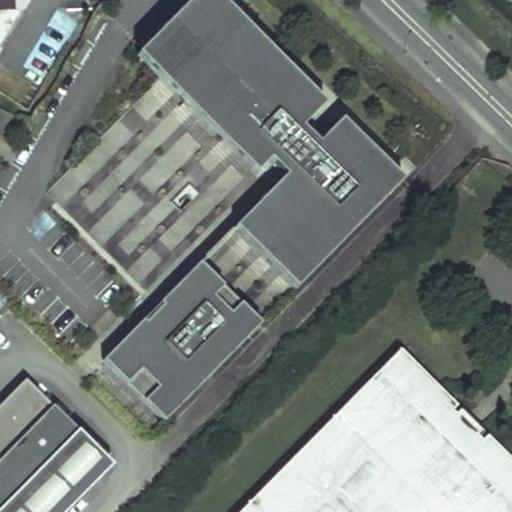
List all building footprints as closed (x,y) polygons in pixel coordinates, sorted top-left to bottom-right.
[(320,109),(205,0),(197,0),(134,65),(252,179),(266,165),(285,184),(271,197),(234,236),(294,294),(399,185),(338,128),(316,151),(297,133),(320,109)] [(0,47),(16,22),(0,22),(0,47)] [(338,128),(320,109),(297,133),(316,151),(338,128)] [(0,132),(8,119),(0,113),(0,132)] [(285,184),(266,165),(252,179),(271,197),(285,184)] [(256,329),(198,270),(104,362),(162,421),(256,329)] [(456,410),(400,355),(245,511),(511,511),(511,465),(488,442),(485,446),(452,413),(456,410)] [(0,511),(67,511),(111,468),(24,382),(0,406),(0,511)]
